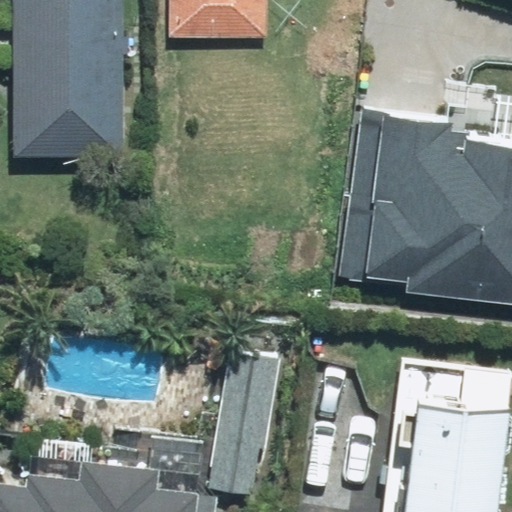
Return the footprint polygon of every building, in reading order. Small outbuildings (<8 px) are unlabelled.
[(107,0),(6,0),(6,154),(107,154),(107,0)] [(164,0),(163,31),(265,38),(267,0),(164,0)] [(437,108),(364,98),(338,272),(511,297),(511,156),(432,145),(437,108)] [(256,447),(263,447),(276,353),(220,345),(201,487),(250,494),(256,447)] [(383,511),(485,511),(504,366),(453,359),(404,353),(383,511)] [(148,464),(71,460),(70,470),(14,467),(13,481),(0,480),(0,511),(184,511),(185,492),(147,490),(148,464)]
